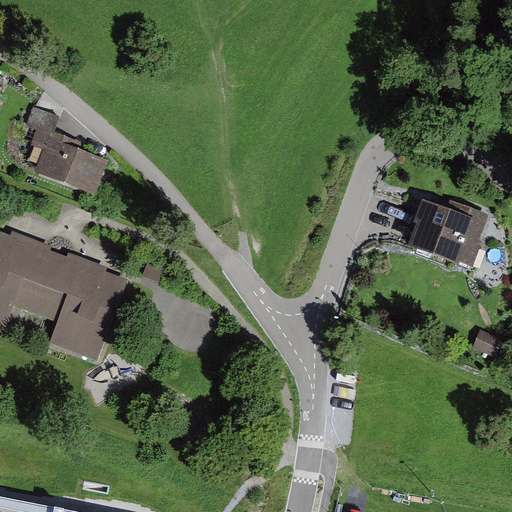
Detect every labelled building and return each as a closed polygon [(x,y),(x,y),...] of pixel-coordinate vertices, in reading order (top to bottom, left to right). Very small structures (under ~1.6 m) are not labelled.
[(35,174),(97,198),(110,162),(80,150),(82,144),(55,134),(61,117),(34,107),(26,127),(37,131),(31,147),(43,151),(35,174)] [(455,203),(452,211),(423,201),(415,224),(418,225),(410,248),(460,266),(461,263),(474,268),(482,246),(479,245),(490,216),(455,203)] [(11,237),(0,233),(0,325),(7,328),(15,307),(59,323),(50,343),(99,362),(129,281),(107,273),(109,269),(69,254),(67,258),(50,252),(52,247),(13,232),(11,237)] [(165,267),(149,261),(143,278),(159,284),(165,267)] [(501,340),(481,331),(473,350),(493,358),(501,340)] [(53,511),(0,501),(0,511),(53,511)]
